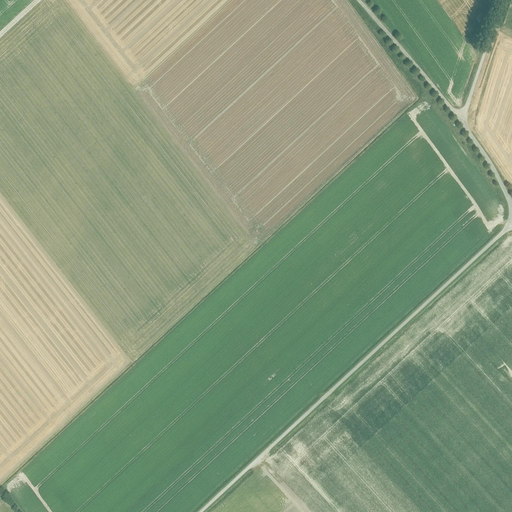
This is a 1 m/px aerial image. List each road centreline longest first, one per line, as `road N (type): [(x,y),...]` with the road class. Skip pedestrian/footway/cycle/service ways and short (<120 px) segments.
road 1 (unclassified): [(200,511),(509,226)]
road 2 (unclassified): [(460,119),(358,0)]
road 3 (unclassified): [(460,119),(501,0)]
